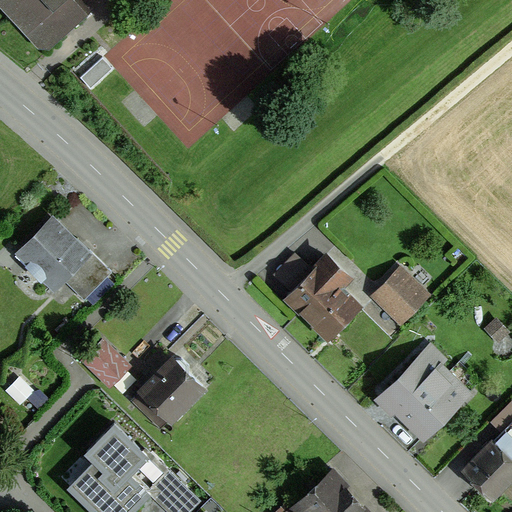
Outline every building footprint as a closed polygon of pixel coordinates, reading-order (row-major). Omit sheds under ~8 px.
[(0,0),(0,4),(37,46),(47,46),(85,10),(75,0),(0,0)] [(60,279),(82,300),(109,272),(87,250),(83,255),(49,221),(19,251),(29,262),(25,266),(39,280),(43,275),(54,286),(60,279)] [(345,278),(324,257),(285,296),(327,337),(356,307),(336,287),(345,278)] [(423,295),(398,271),(373,296),(398,320),(423,295)] [(87,331),(71,348),(109,384),(125,369),(87,331)] [(443,374),(422,354),(383,392),(425,434),(455,404),(434,383),(443,374)] [(140,390),(131,399),(159,427),(167,418),(169,419),(200,387),(186,373),(186,366),(179,359),(172,359),(170,357),(149,380),(144,375),(135,384),(140,388),(139,389),(140,390)] [(126,511),(147,492),(124,470),(142,451),(114,424),(89,450),(108,469),(84,493),(103,511),(126,511)] [(479,448),(482,450),(462,470),(490,498),(511,475),(511,445),(500,434),(491,442),(490,442),(487,445),(485,442),(479,448)] [(363,511),(328,474),(290,510),(284,504),(275,511),(363,511)]
